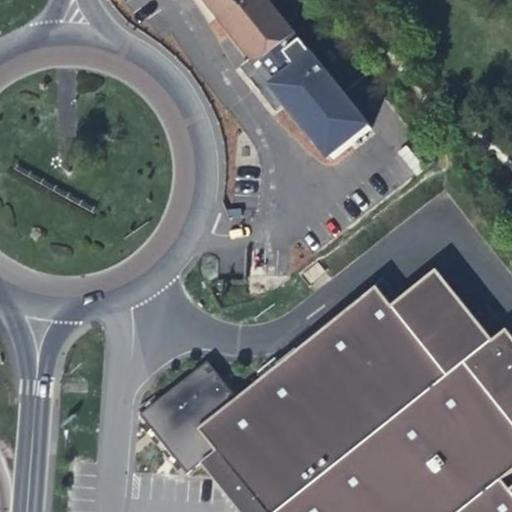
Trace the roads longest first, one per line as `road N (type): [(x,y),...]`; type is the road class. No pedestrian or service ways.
road 1 (tertiary): [(88,301),(130,287),(164,261),(187,226),(198,186),(195,144),(180,105),(152,74),(116,52)]
road 2 (tertiary): [(27,511),(36,392)]
